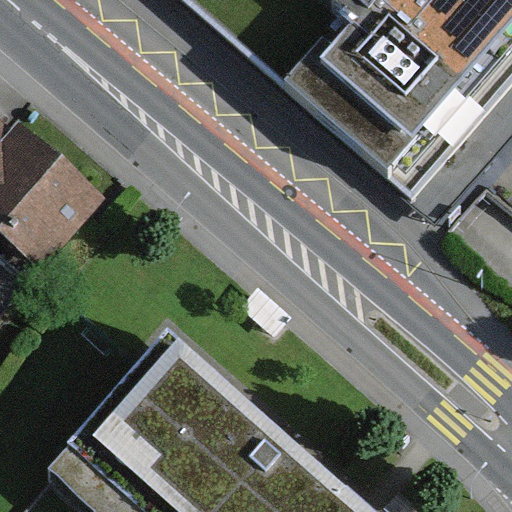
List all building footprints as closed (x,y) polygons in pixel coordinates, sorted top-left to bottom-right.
[(185,0),(285,94),(343,28),(331,17),(346,0),(185,0)] [(285,94),(391,184),(511,43),(511,0),(346,0),(331,17),(343,28),(285,94)] [(511,142),(511,43),(391,184),(440,226),(480,180),(511,142)] [(0,136),(0,262),(33,290),(102,210),(21,141),(14,149),(0,136)] [(348,511),(164,349),(44,485),(75,511),(348,511)]
